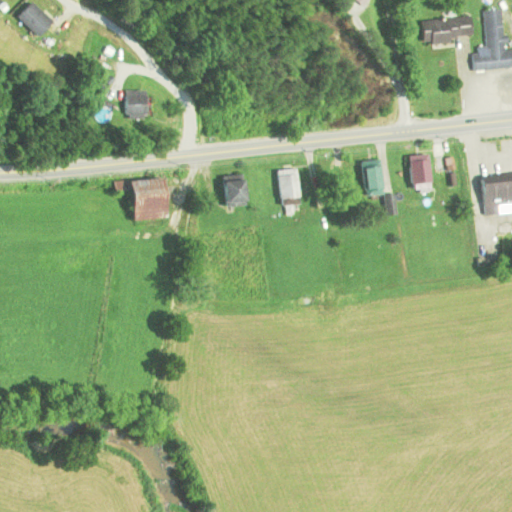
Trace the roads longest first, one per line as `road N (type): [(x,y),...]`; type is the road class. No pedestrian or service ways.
road 1 (primary): [(0,171),(511,118)]
road 2 (residential): [(188,152),(188,113),(176,83),(114,22),(66,0)]
road 3 (residential): [(412,128),(403,81),(345,0)]
